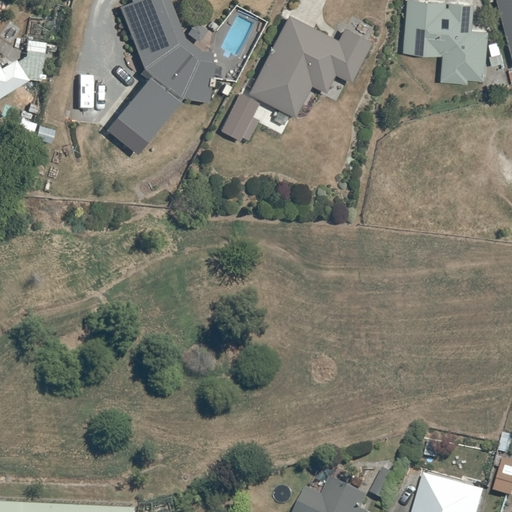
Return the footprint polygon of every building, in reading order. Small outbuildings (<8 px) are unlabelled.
[(177,103),(181,98),(206,102),(212,60),(211,60),(212,52),(200,50),(184,38),(169,0),(129,0),(130,1),(118,6),(142,68),(139,72),(145,77),(114,117),(134,133),(126,144),(135,152),(144,140),(145,141),(176,101),(177,103)] [(467,78),(483,80),(487,30),(471,29),(473,3),(448,1),(448,6),(445,6),(446,1),(434,0),(406,0),(402,51),(441,55),(439,80),(467,82),(467,78)] [(511,0),(495,0),(511,60),(511,0)] [(336,40),(288,15),(247,94),(293,118),(310,85),(324,93),(334,75),(350,83),(371,42),(343,28),(336,40)] [(0,99),(30,81),(25,74),(17,59),(1,69),(0,67),(0,99)] [(252,118),(259,105),(239,95),(220,132),(240,142),(242,137),(250,141),(260,121),(252,118)] [(36,140),(51,144),(55,130),(40,126),(36,140)] [(511,460),(507,459),(497,492),(511,495),(511,460)] [(385,467),(373,493),(388,499),(399,473),(385,467)] [(428,474),(417,511),(481,511),(487,491),(428,474)] [(368,511),(365,510),(371,497),(333,479),(325,495),(310,488),(299,511),(368,511)]
